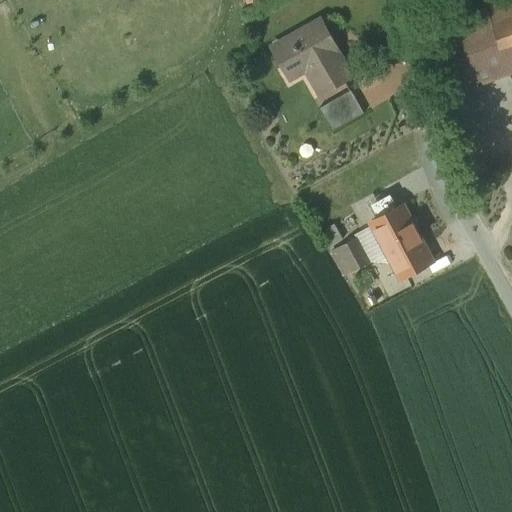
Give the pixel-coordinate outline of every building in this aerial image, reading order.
[(511,0),(504,0),(486,7),(483,0),(478,0),(438,15),(465,90),(511,73),(511,0)] [(322,21),(271,50),(285,74),(304,64),(322,96),(352,79),(336,52),(338,51),(334,44),(331,46),(325,37),(329,35),(322,21)] [(351,91),(319,109),(332,132),(364,114),(351,91)] [(403,207),(371,224),(401,279),(433,262),(432,259),(431,260),(422,244),(423,243),(403,207)] [(358,239),(339,248),(351,272),(370,262),(358,239)] [(393,281),(364,296),(371,311),(400,296),(393,281)]
